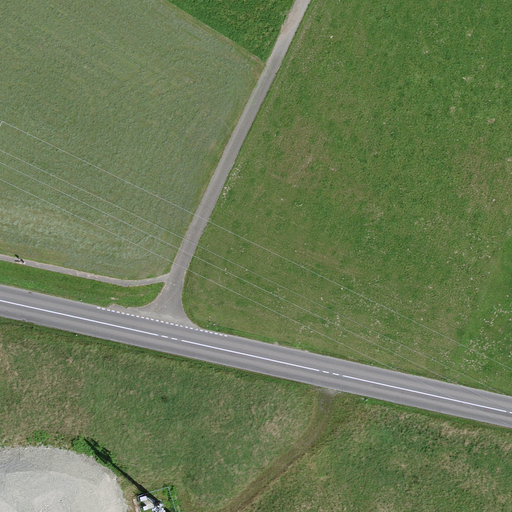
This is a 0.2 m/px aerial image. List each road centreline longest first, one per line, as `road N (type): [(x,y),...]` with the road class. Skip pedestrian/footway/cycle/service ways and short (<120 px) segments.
road 1 (secondary): [(511,411),(0,300)]
road 2 (track): [(303,0),(183,263),(160,335)]
road 3 (track): [(229,511),(302,452),(324,419),(334,373)]
